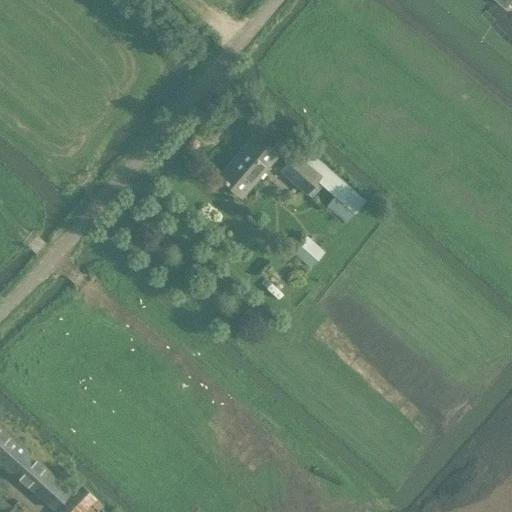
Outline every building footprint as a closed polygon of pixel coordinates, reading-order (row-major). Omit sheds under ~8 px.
[(241,197),(278,155),(253,134),(217,176),(241,197)] [(295,154),(280,170),(306,193),(312,198),(321,187),(316,182),(317,180),(334,195),(346,182),(303,144),(295,154)] [(291,251),(309,267),(324,251),(305,235),(291,251)] [(0,460),(54,509),(70,492),(43,468),(43,467),(0,428),(0,460)] [(81,484),(56,511),(81,511),(96,498),(93,495),(81,484)]
